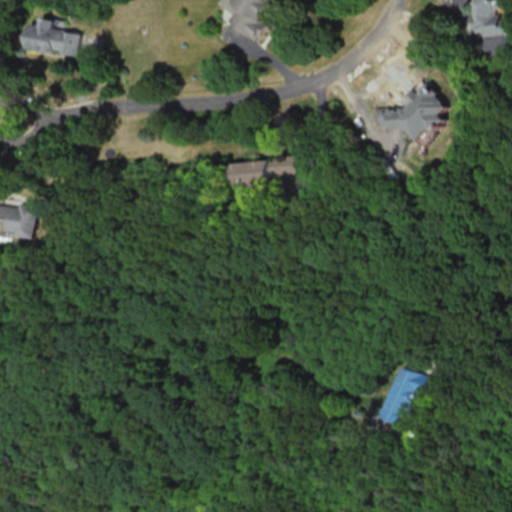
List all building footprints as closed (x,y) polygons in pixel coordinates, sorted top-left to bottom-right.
[(258,40),(268,25),(260,19),(273,0),(223,0),(221,3),(235,12),(229,20),(258,40)] [(511,33),(510,21),(499,22),(496,20),(506,0),(476,0),(474,3),(476,30),(486,35),(511,33)] [(30,22),(26,47),(79,55),(82,32),(63,30),(64,20),(40,17),(39,24),(30,22)] [(377,126),(406,125),(419,139),(432,127),(436,131),(450,119),(444,113),(452,105),(431,82),(426,88),(412,88),(412,98),(401,107),(376,108),(377,126)] [(234,161),(236,181),(306,175),(304,155),(234,161)] [(0,228),(18,231),(18,235),(38,238),(42,211),(0,204),(0,228)] [(439,377),(403,366),(388,418),(406,423),(410,410),(416,411),(422,392),(434,395),(439,377)]
